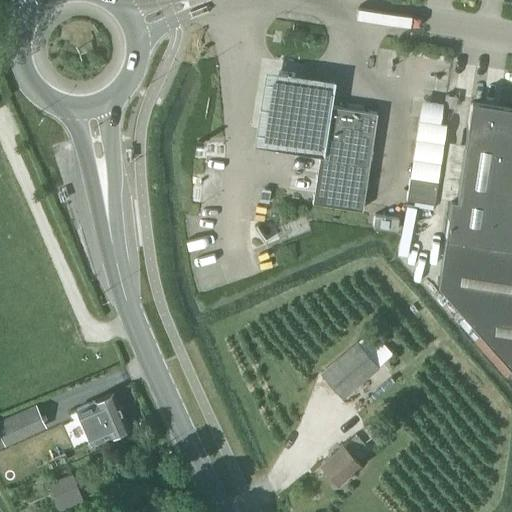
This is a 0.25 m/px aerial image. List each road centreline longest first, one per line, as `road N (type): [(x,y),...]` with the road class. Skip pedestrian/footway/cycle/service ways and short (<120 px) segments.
road 1 (secondary): [(220,511),(125,298),(101,183)]
road 2 (unclassified): [(285,0),(511,36)]
road 3 (secondary): [(34,13),(22,41),(26,72),(45,96),(73,107)]
